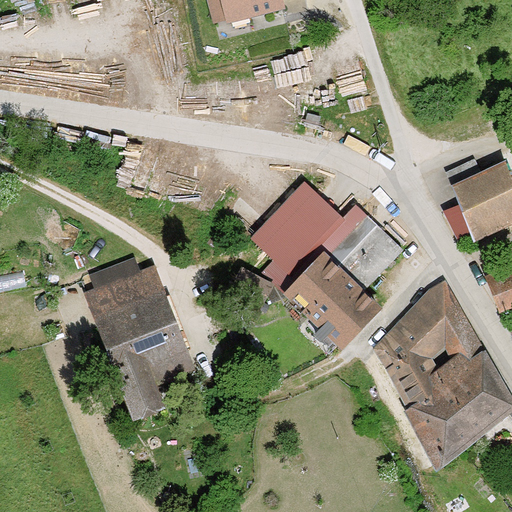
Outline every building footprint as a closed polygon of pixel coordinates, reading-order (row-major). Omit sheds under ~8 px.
[(281,0),(204,0),(211,27),(284,9),(281,0)] [(511,178),(509,170),(504,156),(479,166),(449,177),(474,244),(511,229),(511,178)] [(404,253),(366,219),(350,236),(310,200),(264,251),(299,283),(288,295),(350,351),(384,313),(365,296),(404,253)] [(155,270),(86,297),(135,423),(163,412),(154,388),(194,373),(155,270)] [(511,312),(511,274),(493,282),(505,315),(511,312)] [(485,355),(444,286),(377,353),(409,411),(433,393),(419,369),(444,348),(462,372),(485,355)] [(509,393),(485,355),(462,372),(433,393),(458,428),(509,393)] [(511,417),(511,397),(509,393),(458,428),(433,393),(409,411),(440,474),(511,417)]
